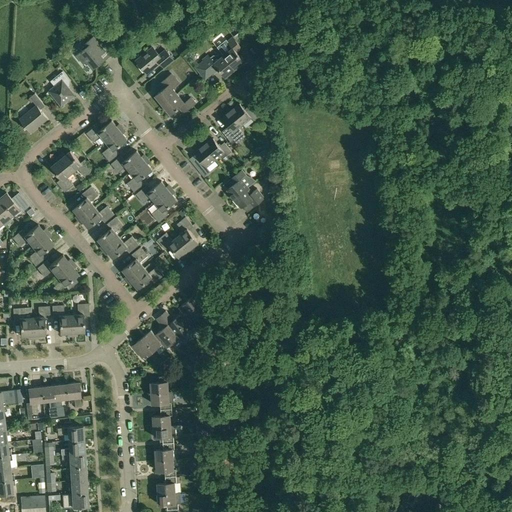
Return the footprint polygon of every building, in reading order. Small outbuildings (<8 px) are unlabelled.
[(87,61),(93,69),(104,60),(97,52),(103,48),(93,36),(86,43),(88,46),(84,49),(83,49),(81,51),(82,51),(77,55),(83,64),(87,61)] [(224,55),(235,69),(244,61),(237,53),(243,49),(233,37),(227,42),(230,44),(228,45),(228,49),(229,51),(224,55)] [(137,61),(146,73),(159,62),(164,67),(174,60),(166,50),(159,55),(153,48),(137,61)] [(218,68),(225,77),(235,69),(224,55),(222,53),(218,56),(213,55),(210,58),(208,55),(203,60),(195,67),(205,79),(218,68)] [(281,87),(293,89),(296,71),(281,69),(280,78),(282,78),(281,87)] [(49,91),(61,105),(74,95),(66,84),(70,80),(63,71),(50,81),(55,86),(49,91)] [(155,95),(163,104),(177,93),(173,88),(179,83),(171,74),(160,83),(164,88),(155,95)] [(26,128),(30,132),(48,118),(40,109),(45,106),(35,93),(30,97),(37,106),(20,120),(25,126),(24,127),(25,128),(26,128)] [(163,104),(171,114),(179,107),(184,112),(195,103),(191,97),(184,103),(177,93),(163,104)] [(240,104),(231,111),(242,124),(251,117),(254,121),(263,113),(259,108),(254,111),(251,107),(246,111),(240,104)] [(319,109),(317,121),(327,122),(329,111),(319,109)] [(234,139),(237,143),(245,136),(238,128),(242,124),(231,111),(222,118),(228,126),(222,131),(231,142),(234,139)] [(101,136),(106,141),(122,128),(119,124),(117,126),(112,120),(100,130),(96,125),(86,133),(94,142),(101,136)] [(289,130),(298,129),(297,120),(288,122),(289,130)] [(102,153),(109,161),(119,154),(115,149),(128,139),(123,133),(125,132),(122,128),(106,141),(110,146),(102,153)] [(213,138),(204,145),(215,159),(220,155),(223,159),(227,155),(232,151),(224,142),(220,146),(213,138)] [(197,164),(206,175),(210,171),(206,166),(215,159),(204,145),(195,153),(201,161),(197,164)] [(126,166),(131,171),(147,158),(144,154),(141,156),(137,150),(125,160),(121,156),(111,164),(118,172),(126,166)] [(59,156),(72,172),(78,168),(84,176),(93,169),(85,159),(80,163),(71,151),(65,155),(63,153),(59,156)] [(57,182),(65,192),(73,185),(67,177),(72,172),(59,156),(55,159),(57,162),(51,166),(61,178),(57,182)] [(127,183),(134,192),(144,184),(140,179),(152,169),(148,164),(150,162),(147,158),(131,171),(135,177),(127,183)] [(219,163),(211,169),(215,175),(224,169),(219,163)] [(227,189),(234,198),(248,187),(256,181),(255,180),(251,177),(248,176),(247,176),(246,174),(242,170),(231,178),(235,183),(227,189)] [(151,196),(155,202),(171,189),(168,185),(166,186),(162,181),(149,191),(146,186),(136,194),(143,203),(151,196)] [(76,216),(79,220),(95,207),(91,201),(98,195),(91,186),(81,194),(85,199),(73,208),(78,214),(76,216)] [(234,198),(242,207),(249,201),(254,207),(265,198),(257,188),(252,192),(248,187),(234,198)] [(152,213),(159,222),(169,214),(165,210),(177,200),(173,194),(175,192),(171,189),(155,202),(160,207),(152,213)] [(7,192),(1,196),(14,212),(21,206),(24,210),(30,206),(19,192),(12,198),(7,192)] [(0,197),(0,221),(1,223),(2,222),(4,225),(10,221),(8,217),(14,212),(1,196),(0,197)] [(84,222),(89,228),(101,218),(105,222),(114,214),(107,206),(99,212),(95,207),(79,220),(82,224),(84,222)] [(27,211),(30,216),(35,212),(32,207),(27,211)] [(100,246),(104,250),(120,237),(115,232),(123,225),(116,216),(106,224),(110,229),(98,239),(102,244),(100,246)] [(178,236),(191,252),(195,249),(193,247),(199,242),(189,230),(194,226),(186,217),(177,224),(183,232),(178,236)] [(27,239),(32,245),(48,232),(45,228),(43,229),(38,224),(26,234),(22,229),(12,237),(19,246),(27,239)] [(28,257),(35,265),(45,257),(41,253),(54,243),(49,237),(51,236),(48,232),(32,245),(36,250),(28,257)] [(170,246),(180,258),(185,253),(187,255),(191,252),(178,236),(173,240),(166,232),(157,240),(165,249),(170,246)] [(109,252),(113,258),(126,248),(129,253),(139,245),(132,236),(124,242),(120,237),(104,250),(107,254),(109,252)] [(125,277),(128,281),(144,267),(140,262),(148,256),(141,247),(131,255),(135,259),(123,269),(127,275),(125,277)] [(52,270),(57,275),(73,262),(70,258),(67,260),(63,254),(51,264),(47,259),(37,267),(44,276),(52,270)] [(53,287),(56,291),(64,284),(68,289),(78,281),(74,277),(78,273),(74,268),(76,266),(73,262),(57,275),(61,281),(53,287)] [(134,283),(138,288),(150,278),(154,283),(164,275),(157,266),(149,273),(144,267),(128,281),(131,284),(134,283)] [(190,321),(209,306),(198,292),(193,296),(179,308),(182,312),(183,312),(190,321)] [(107,305),(114,311),(118,307),(111,301),(107,305)] [(71,314),(72,335),(77,335),(77,332),(84,331),(83,316),(89,315),(88,303),(77,303),(78,314),(71,314)] [(67,332),(67,335),(72,335),(71,314),(64,315),(63,304),(52,305),(53,318),(59,317),(60,333),(67,332)] [(32,317),(33,338),(38,337),(38,334),(45,334),(44,318),(50,318),(49,305),(38,306),(39,316),(32,317)] [(28,335),(28,338),(33,338),(32,317),(25,317),(24,307),(13,308),(14,320),(20,320),(21,336),(28,335)] [(161,314),(180,337),(194,326),(190,321),(183,312),(173,320),(166,310),(161,314)] [(162,344),(166,349),(180,337),(161,314),(156,318),(164,327),(155,335),(162,344)] [(132,346),(142,358),(147,354),(148,356),(162,344),(155,335),(151,330),(137,342),(132,346)] [(151,382),(152,393),(169,391),(168,382),(170,381),(170,376),(159,376),(159,382),(151,382)] [(78,382),(66,383),(68,398),(74,397),(75,407),(81,406),(80,396),(78,382)] [(66,383),(53,385),(57,416),(65,415),(63,406),(62,406),(61,398),(68,398),(66,383)] [(41,386),(43,400),(49,400),(50,407),(49,408),(50,417),(57,416),(53,385),(41,386)] [(26,405),(28,419),(32,419),(32,412),(38,411),(36,401),(43,400),(41,386),(28,388),(30,402),(31,404),(26,405)] [(11,389),(13,402),(23,401),(21,388),(11,389)] [(0,391),(0,403),(5,403),(10,403),(9,398),(2,399),(1,391),(0,391)] [(161,403),(161,408),(172,407),(171,402),(174,402),(173,391),(169,392),(169,391),(152,393),(153,403),(161,403)] [(201,422),(201,423),(207,423),(206,410),(203,410),(203,406),(198,407),(198,417),(199,417),(199,422),(201,422)] [(153,416),(154,426),(171,425),(170,415),(172,415),(172,409),(161,410),(162,415),(153,416)] [(0,416),(0,429),(8,428),(8,424),(5,424),(4,416),(0,416)] [(163,436),(164,442),(174,441),(174,436),(176,436),(175,425),(171,425),(154,426),(155,437),(163,436)] [(68,433),(69,440),(84,439),(83,426),(68,427),(58,428),(58,434),(68,433)] [(0,429),(0,442),(7,441),(6,434),(9,434),(8,428),(0,429)] [(69,447),(61,448),(61,454),(70,453),(85,452),(84,439),(69,440),(69,447)] [(0,455),(11,454),(11,449),(8,449),(7,441),(0,442),(0,455)] [(44,442),(45,455),(54,454),(53,441),(44,442)] [(157,460),(173,459),(178,458),(177,448),(175,449),(174,443),(164,444),(164,449),(156,450),(157,460)] [(70,453),(71,467),(86,466),(85,452),(70,453)] [(0,455),(0,467),(10,466),(9,459),(16,458),(16,453),(11,454),(0,455)] [(45,455),(46,468),(50,468),(50,464),(54,464),(54,454),(45,455)] [(193,458),(194,466),(204,465),(203,457),(193,458)] [(166,470),(166,475),(177,475),(176,469),(174,469),(173,459),(157,460),(157,471),(166,470)] [(0,467),(0,480),(15,479),(14,474),(11,474),(10,466),(0,467)] [(68,480),(72,480),(87,479),(86,466),(71,467),(71,474),(68,475),(68,480)] [(46,468),(47,481),(55,481),(55,472),(50,472),(50,468),(46,468)] [(413,511),(408,509),(406,511),(403,510),(408,501),(411,503),(415,496),(424,500),(433,483),(428,480),(416,473),(402,498),(404,499),(400,508),(391,503),(386,511),(413,511)] [(158,483),(159,494),(176,492),(175,482),(177,482),(177,477),(166,477),(166,483),(158,483)] [(94,484),(102,490),(107,484),(99,478),(94,484)] [(0,480),(0,493),(13,492),(12,484),(15,484),(15,479),(0,480)] [(72,480),(73,493),(88,492),(87,479),(72,480)] [(47,481),(47,491),(56,490),(55,481),(47,481)] [(63,501),(63,507),(73,506),(73,507),(89,506),(88,492),(73,493),(73,500),(63,501)] [(168,504),(168,509),(179,508),(179,503),(181,503),(181,492),(176,492),(159,494),(160,504),(168,504)]
